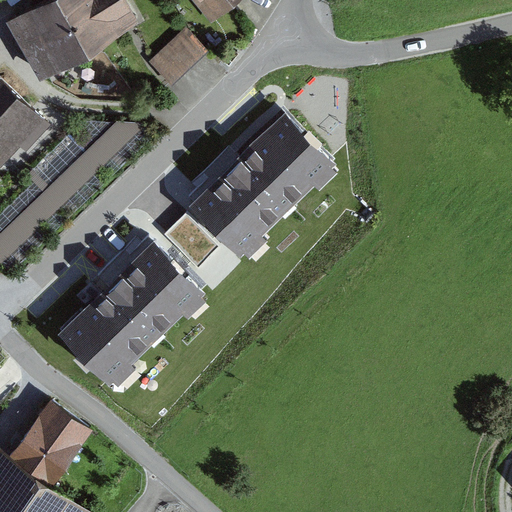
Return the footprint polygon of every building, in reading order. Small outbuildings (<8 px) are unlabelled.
[(132,0),(54,0),(16,21),(47,76),(145,21),(132,0)] [(199,0),(215,19),(238,0),(199,0)] [(191,31),(158,62),(178,83),(211,53),(191,31)] [(53,115),(5,72),(0,76),(0,163),(5,168),(53,115)] [(191,206),(242,257),(335,165),(283,113),(191,206)] [(143,124),(118,121),(0,234),(0,258),(2,260),(143,124)] [(172,226),(179,243),(199,235),(192,218),(172,226)] [(63,330),(115,383),(202,299),(150,246),(63,330)] [(100,427),(59,398),(21,453),(10,445),(0,457),(0,502),(12,511),(99,511),(61,483),(100,427)]
